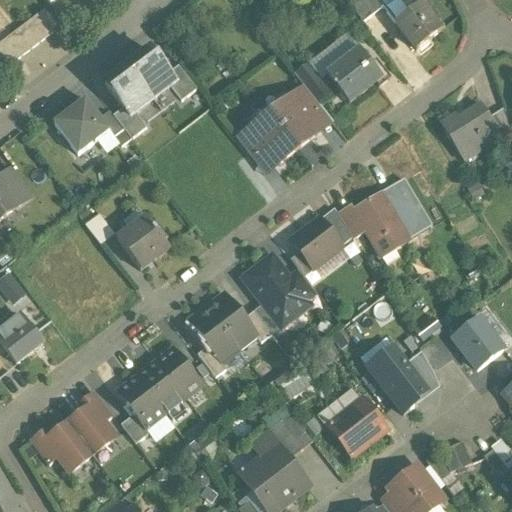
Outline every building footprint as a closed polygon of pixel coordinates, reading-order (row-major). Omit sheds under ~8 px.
[(375,4),(371,0),(357,0),(348,7),(363,27),(381,12),(375,4)] [(420,8),(395,27),(416,54),(441,35),(420,8)] [(45,12),(0,46),(0,69),(4,74),(60,31),(45,12)] [(150,54),(127,71),(152,105),(170,92),(175,88),(167,78),(150,54)] [(359,54),(327,80),(349,108),(350,107),(350,106),(375,86),(376,87),(365,73),(371,69),(370,68),(359,54)] [(391,82),(376,63),(370,68),(371,69),(365,73),(376,87),(379,92),(391,82)] [(170,92),(180,105),(196,94),(178,70),(167,78),(175,88),(170,92)] [(329,97),(308,70),(296,80),(306,93),(316,107),(329,97)] [(127,71),(105,88),(123,112),(130,121),(135,118),(152,105),(127,71)] [(316,107),(306,93),(295,101),(309,120),(310,119),(320,112),(316,107)] [(294,100),(248,135),(249,137),(263,155),(263,156),(275,171),(322,135),(310,119),(309,120),(295,101),(294,100)] [(88,103),(53,129),(77,162),(113,135),(88,103)] [(481,109),(459,123),(457,119),(441,129),(463,165),(500,142),(501,141),(489,121),(481,109)] [(113,119),(131,142),(145,131),(135,118),(130,121),(123,112),(113,119)] [(320,112),(310,119),(322,135),(332,127),(320,112)] [(511,135),(503,112),(489,121),(501,141),(500,142),(503,148),(511,142),(511,135)] [(263,155),(249,137),(238,145),(252,164),(263,156),(263,155)] [(263,156),(252,164),(264,179),(275,171),(263,156)] [(30,201),(9,174),(0,181),(0,189),(17,211),(30,201)] [(403,185),(382,197),(409,242),(430,230),(403,185)] [(478,188),(469,193),(475,203),(484,197),(478,188)] [(0,223),(17,211),(0,189),(0,223)] [(382,197),(353,215),(365,236),(381,263),(411,245),(409,242),(382,197)] [(350,211),(338,218),(353,242),(353,243),(365,236),(353,215),(350,211)] [(338,218),(335,213),(321,225),(341,251),(353,242),(338,218)] [(99,219),(86,230),(101,249),(114,238),(99,219)] [(146,222),(117,245),(141,274),(169,252),(146,222)] [(321,225),(292,247),(313,273),(341,251),(321,225)] [(288,282),(272,261),(244,283),(263,308),(282,332),(310,310),(308,307),(288,282)] [(317,300),(298,274),(288,282),(308,307),(317,300)] [(10,275),(0,283),(0,293),(13,308),(27,296),(10,275)] [(245,323),(225,297),(214,306),(217,310),(210,316),(239,354),(257,340),(258,339),(245,323)] [(282,332),(263,308),(254,315),(254,316),(272,339),(282,332)] [(272,339),(254,316),(254,315),(245,323),(258,339),(257,340),(262,346),(272,339)] [(210,316),(203,322),(199,317),(188,326),(208,351),(220,368),(221,367),(239,354),(210,316)] [(21,319),(0,335),(0,347),(17,369),(44,348),(21,319)] [(453,344),(477,375),(503,355),(479,324),(453,344)] [(208,351),(198,359),(216,382),(226,374),(221,367),(220,368),(208,351)] [(203,390),(174,352),(158,365),(187,403),(203,390)] [(367,373),(404,421),(431,400),(427,396),(406,369),(394,352),(367,373)] [(420,358),(406,369),(427,396),(437,388),(436,382),(427,366),(420,358)] [(158,365),(137,381),(166,419),(187,403),(158,365)] [(511,377),(499,387),(506,397),(511,392),(511,377)] [(137,381),(116,397),(134,420),(145,435),(147,434),(166,419),(137,381)] [(114,420),(96,397),(87,405),(105,427),(106,427),(114,420)] [(82,408),(85,411),(66,425),(93,460),(117,442),(106,427),(105,427),(87,405),(82,408)] [(362,406),(330,431),(352,459),(384,434),(362,406)] [(313,446),(291,418),(266,437),(277,451),(279,450),(289,464),(313,446)] [(145,435),(134,420),(121,429),(136,449),(150,438),(147,434),(145,435)] [(66,425),(49,439),(47,436),(42,439),(60,462),(59,463),(71,478),(93,460),(66,425)] [(60,462),(42,439),(31,447),(49,470),(59,463),(60,462)] [(511,459),(511,458),(501,444),(492,451),(504,466),(511,459)] [(463,446),(441,455),(450,477),(472,468),(463,446)] [(277,451),(240,480),(264,511),(276,511),(291,501),(293,504),(310,491),(289,464),(279,450),(277,451)] [(507,473),(493,454),(483,461),(498,480),(507,473)] [(450,477),(435,459),(426,466),(453,500),(462,493),(449,478),(450,477)] [(434,511),(443,506),(417,473),(390,493),(394,498),(395,497),(406,511),(434,511)] [(394,498),(382,507),(385,511),(406,511),(395,497),(394,498)]
